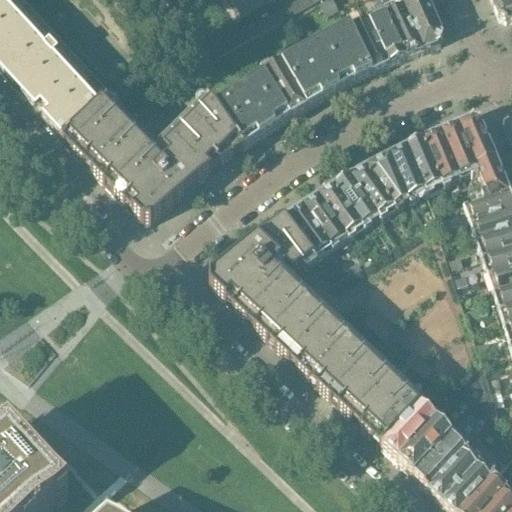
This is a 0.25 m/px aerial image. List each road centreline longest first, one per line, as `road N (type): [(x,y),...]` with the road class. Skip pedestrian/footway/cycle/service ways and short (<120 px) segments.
road 1 (residential): [(150,283),(259,192),(487,73)]
road 2 (residential): [(150,283),(388,511)]
road 3 (residential): [(0,127),(150,283)]
